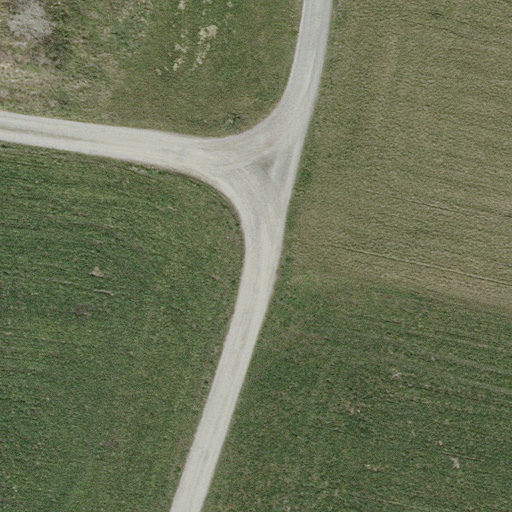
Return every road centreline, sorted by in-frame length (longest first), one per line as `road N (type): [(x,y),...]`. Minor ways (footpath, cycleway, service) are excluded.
road 1 (track): [(190,511),(239,377),(322,41),(325,0)]
road 2 (track): [(0,129),(284,173)]
